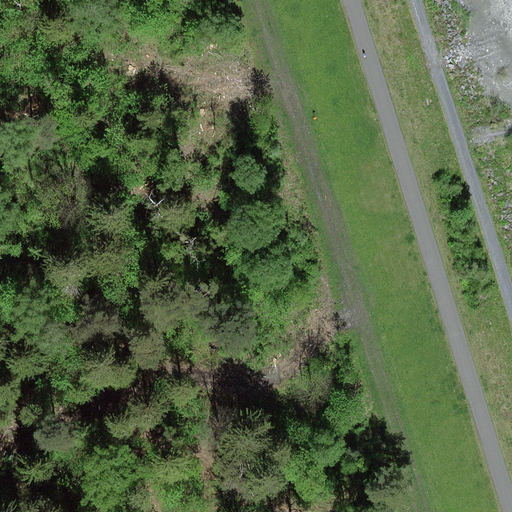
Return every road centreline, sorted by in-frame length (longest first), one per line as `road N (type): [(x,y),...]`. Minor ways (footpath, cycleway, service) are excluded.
road 1 (track): [(352,0),(510,511)]
road 2 (track): [(270,0),(427,511)]
road 3 (track): [(511,300),(418,0)]
